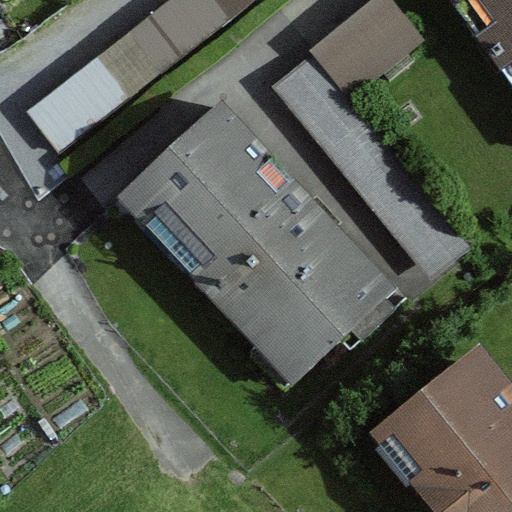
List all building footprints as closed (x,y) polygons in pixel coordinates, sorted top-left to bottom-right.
[(160,73),(230,18),(216,0),(171,0),(130,33),(160,73)] [(380,0),(313,55),(348,97),(418,40),(385,0),(380,0)] [(511,0),(450,0),(511,85),(511,0)] [(469,251),(310,56),(271,88),(429,283),(469,251)] [(59,152),(128,97),(97,58),(27,112),(59,152)] [(391,294),(217,108),(122,196),(148,225),(159,214),(224,284),(213,294),(295,383),(391,294)] [(511,511),(511,409),(476,365),(396,430),(429,471),(419,479),(445,511),(511,511)]
